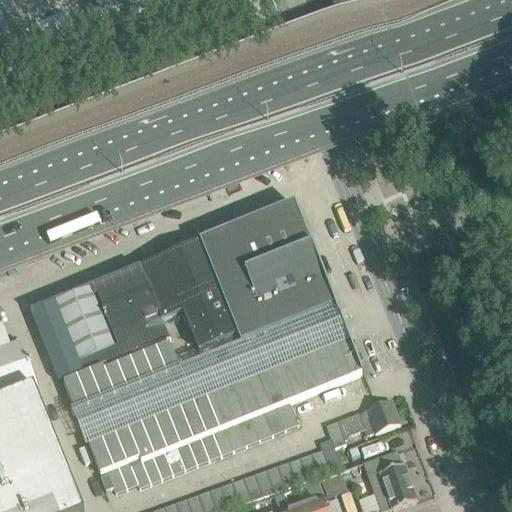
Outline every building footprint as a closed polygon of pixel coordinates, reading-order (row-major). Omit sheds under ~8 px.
[(8,0),(5,0),(0,2),(0,40),(4,50),(24,42),(8,0)] [(31,0),(8,0),(24,42),(45,35),(31,0)] [(55,0),(31,0),(45,35),(66,27),(55,0)] [(78,0),(55,0),(66,27),(86,19),(78,0)] [(102,0),(78,0),(86,19),(107,11),(102,0)] [(125,0),(102,0),(107,11),(127,4),(125,0)] [(336,311),(295,208),(198,247),(198,248),(236,341),(237,340),(241,349),(336,311)] [(55,306),(30,316),(59,386),(73,380),(84,376),(84,378),(90,376),(103,371),(172,344),(172,345),(173,344),(172,342),(170,343),(162,325),(183,316),(199,356),(236,341),(198,248),(196,248),(194,249),(90,292),(114,352),(79,366),(55,306)] [(79,366),(114,352),(90,292),(55,306),(79,366)] [(343,329),(336,311),(241,349),(237,340),(236,341),(199,356),(183,316),(162,325),(170,343),(168,344),(180,375),(167,380),(154,385),(141,390),(128,395),(115,400),(101,406),(88,411),(75,416),(82,431),(89,449),(102,444),(115,439),(128,434),(141,428),(154,423),(167,418),(180,413),(193,408),(206,402),(218,397),(230,393),(242,388),(254,383),(266,378),(277,374),(289,369),(301,364),(313,359),(325,354),(337,350),(349,345),(343,329)] [(0,404),(37,391),(21,346),(9,350),(1,328),(0,328),(0,404)] [(363,378),(349,345),(337,350),(350,383),(363,378)] [(180,375),(169,349),(156,354),(167,380),(180,375)] [(350,383),(337,350),(325,354),(338,388),(350,383)] [(167,380),(156,354),(143,359),(154,385),(167,380)] [(338,388),(325,354),(313,359),(327,393),(338,388)] [(154,385),(143,359),(130,364),(141,390),(154,385)] [(327,393),(313,359),(301,364),(315,397),(327,393)] [(141,390),(130,364),(117,369),(128,395),(141,390)] [(315,397),(301,364),(289,369),(303,402),(315,397)] [(128,395),(117,369),(104,374),(115,400),(128,395)] [(303,402),(289,369),(277,374),(291,407),(303,402)] [(115,400),(104,374),(103,371),(90,376),(101,406),(115,400)] [(291,407),(277,374),(266,378),(279,412),(289,408),(291,407)] [(101,406),(90,376),(84,378),(76,381),(88,411),(101,406)] [(279,412),(266,378),(254,383),(267,417),(277,413),(279,412)] [(88,411),(76,381),(63,386),(75,416),(88,411)] [(267,417),(254,383),(242,388),(255,421),(264,418),(267,417)] [(255,421),(242,388),(230,393),(243,426),(251,423),(255,421)] [(81,511),(34,393),(0,406),(0,511),(81,511)] [(243,426),(230,393),(218,397),(231,431),(238,428),(243,426)] [(231,431),(218,397),(206,402),(219,436),(225,433),(231,431)] [(219,436),(206,402),(193,408),(206,441),(212,439),(219,436)] [(358,419),(338,427),(343,442),(353,438),(364,433),(366,440),(371,438),(374,436),(375,439),(401,429),(392,406),(377,412),(358,419)] [(206,441),(193,408),(180,413),(193,446),(201,443),(206,441)] [(298,430),(289,408),(279,412),(277,413),(285,435),(298,430)] [(193,446),(180,413),(167,418),(180,451),(189,448),(193,446)] [(285,435),(277,413),(267,417),(264,418),(273,440),(285,435)] [(180,451),(167,418),(154,423),(167,457),(177,453),(180,451)] [(273,440),(264,418),(255,421),(251,423),(260,445),(273,440)] [(167,457),(154,423),(141,428),(154,462),(165,457),(167,457)] [(260,445),(251,423),(243,426),(238,428),(247,450),(260,445)] [(346,449),(338,427),(326,431),(331,444),(335,453),(346,449)] [(154,462),(141,428),(128,434),(140,463),(141,467),(142,467),(154,462)] [(247,450),(238,428),(231,431),(225,433),(234,456),(247,450)] [(234,456),(225,433),(219,436),(212,439),(221,461),(234,456)] [(140,463),(128,434),(115,439),(127,468),(129,467),(140,463)] [(127,468),(115,439),(102,444),(114,474),(118,472),(127,468)] [(221,461),(212,439),(206,441),(201,443),(210,465),(221,461)] [(210,465),(201,443),(193,446),(189,448),(198,470),(210,465)] [(114,474),(102,444),(89,449),(101,479),(107,476),(114,474)] [(342,474),(335,453),(331,444),(320,448),(323,455),(322,455),(331,478),(342,474)] [(198,470),(189,448),(180,451),(177,453),(186,475),(198,470)] [(186,475),(177,453),(167,457),(165,457),(174,480),(186,475)] [(331,478),(322,455),(311,459),(319,482),(331,478)] [(402,470),(397,457),(397,456),(363,468),(378,511),(400,511),(416,507),(403,470),(402,470)] [(174,480),(165,457),(154,462),(163,484),(174,480)] [(319,482),(311,459),(300,463),(308,486),(319,482)] [(163,484),(154,462),(142,467),(151,489),(163,484)] [(308,486),(300,463),(289,467),(297,490),(308,486)] [(138,490),(131,471),(129,467),(127,468),(118,472),(127,494),(138,490)] [(151,489),(142,467),(141,467),(131,471),(138,490),(140,493),(151,489)] [(297,490),(289,467),(277,471),(285,494),(297,490)] [(285,494),(277,471),(266,476),(274,498),(285,494)] [(127,494),(118,472),(114,474),(107,476),(108,480),(113,493),(116,499),(127,494)] [(274,498),(266,476),(255,480),(263,502),(274,498)] [(113,493),(108,480),(101,483),(105,496),(113,493)] [(263,502),(255,480),(243,484),(252,506),(263,502)] [(336,482),(322,488),(328,502),(342,497),(336,482)] [(252,506),(243,484),(232,488),(240,510),(252,506)] [(312,506),(302,510),(302,511),(327,511),(324,502),(318,486),(314,487),(306,490),(312,506)] [(235,511),(240,510),(232,488),(221,492),(228,511),(235,511)] [(228,511),(221,492),(210,496),(215,511),(228,511)] [(215,511),(210,496),(198,500),(202,511),(215,511)] [(288,511),(283,498),(274,501),(277,511),(302,511),(302,510),(296,511),(288,511)] [(202,511),(198,500),(187,504),(189,511),(202,511)] [(339,511),(336,503),(327,506),(329,511),(339,511)]
